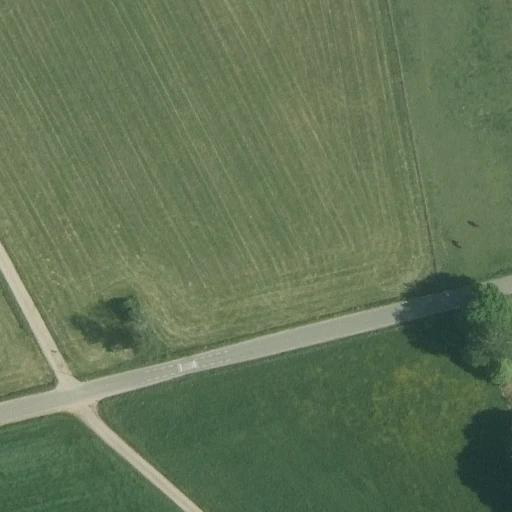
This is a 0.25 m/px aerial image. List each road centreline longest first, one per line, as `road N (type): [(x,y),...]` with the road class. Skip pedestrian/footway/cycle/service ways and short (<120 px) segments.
road 1 (unclassified): [(0,414),(511,286)]
road 2 (track): [(74,395),(201,511)]
road 3 (track): [(74,395),(0,258)]
